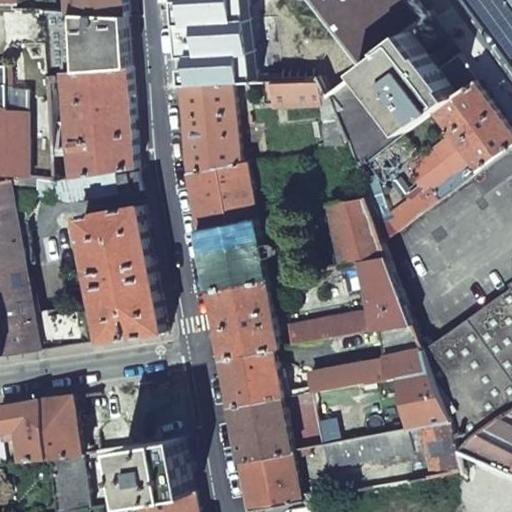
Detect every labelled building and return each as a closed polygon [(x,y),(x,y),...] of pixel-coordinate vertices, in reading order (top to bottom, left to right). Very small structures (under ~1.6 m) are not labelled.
[(75,0),(76,12),(132,13),(131,0),(75,0)] [(255,0),(180,0),(186,86),(240,83),(261,83),(255,0)] [(322,0),(369,67),(415,30),(435,15),(423,0),(322,0)] [(79,71),(135,67),(132,21),(132,13),(76,12),(45,12),(51,73),(59,73),(68,72),(79,71)] [(366,69),(410,130),(441,109),(462,94),(442,67),(415,30),(369,67),(366,69)] [(442,67),(462,94),(482,80),(462,53),(442,67)] [(74,141),(81,175),(121,169),(142,166),(139,131),(135,67),(79,71),(68,72),(74,141)] [(360,167),(410,130),(366,69),(332,96),(349,142),(351,145),(360,167)] [(326,101),(328,145),(349,142),(332,96),(326,80),(270,82),(269,102),(278,102),(278,103),(326,101)] [(441,109),(485,169),(511,148),(511,121),(482,80),(462,94),(441,109)] [(190,135),(192,171),(246,162),(240,83),(186,86),(190,135)] [(33,176),(33,108),(4,108),(3,173),(8,173),(33,176)] [(200,217),(203,230),(262,218),(252,161),(246,162),(192,171),(200,217)] [(121,169),(125,189),(125,192),(146,189),(144,183),(142,170),(142,166),(121,169)] [(8,178),(0,179),(0,267),(35,261),(27,218),(29,218),(35,209),(33,200),(37,199),(40,193),(40,192),(58,193),(58,195),(70,195),(125,189),(121,169),(81,175),(73,176),(33,176),(8,173),(8,178)] [(451,184),(455,190),(471,179),(467,172),(451,184)] [(333,205),(345,265),(364,262),(391,257),(383,240),(370,198),(333,205)] [(159,268),(148,204),(85,214),(94,266),(82,268),(89,308),(101,306),(107,340),(171,331),(159,268)] [(271,278),(265,237),(264,232),(262,218),(203,230),(208,258),(213,289),(271,278)] [(291,325),(294,345),(337,337),(364,332),(381,329),(416,323),(391,257),(364,262),(375,315),(364,311),(291,325)] [(0,267),(0,323),(5,355),(39,351),(33,319),(24,266),(35,264),(35,261),(0,267)] [(220,324),(226,358),(280,348),(283,347),(271,278),(213,289),(220,324)] [(432,369),(452,420),(462,450),(475,437),(509,413),(511,410),(511,290),(426,351),(432,369)] [(39,351),(96,342),(92,324),(81,312),(33,319),(39,351)] [(386,360),(312,373),(315,389),(432,369),(426,351),(416,323),(381,329),(386,360)] [(340,351),(366,347),(364,332),(337,337),(340,351)] [(233,405),(286,395),(287,394),(285,378),(282,362),(280,348),(226,358),(228,369),(233,405)] [(282,362),(285,378),(290,377),(287,362),(282,362)] [(327,444),(410,428),(423,425),(452,420),(432,369),(315,389),(321,418),(327,444)] [(46,400),(53,457),(55,456),(86,452),(87,452),(80,402),(80,395),(46,400)] [(240,440),(244,460),(296,450),(301,449),(300,443),(295,444),(286,395),(233,405),(240,440)] [(46,400),(0,406),(0,412),(3,412),(7,432),(20,430),(24,460),(53,457),(46,400)] [(511,410),(509,413),(475,437),(462,450),(511,472),(511,410)] [(327,444),(321,418),(301,421),(305,448),(312,447),(327,444)] [(423,425),(432,475),(466,469),(462,450),(452,420),(423,425)] [(332,467),(415,450),(410,428),(327,444),(332,467)] [(126,447),(136,502),(142,501),(199,489),(197,479),(189,435),(130,445),(126,447)] [(253,510),(305,500),(296,450),(244,460),(251,498),(253,510)] [(511,511),(511,472),(462,450),(466,469),(474,511),(511,511)] [(55,456),(61,511),(62,511),(91,508),(93,508),(86,452),(55,456)] [(203,511),(199,489),(142,501),(143,511),(203,511)]
